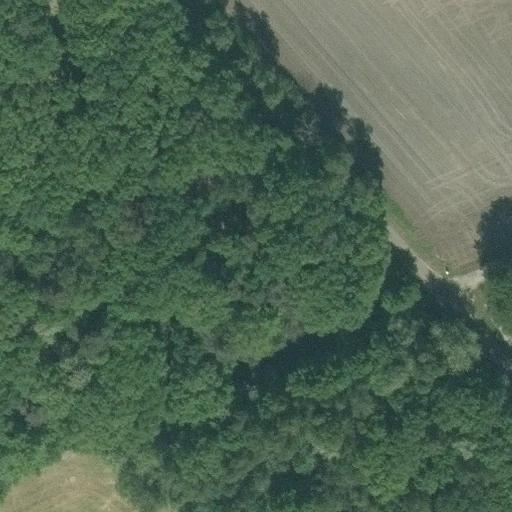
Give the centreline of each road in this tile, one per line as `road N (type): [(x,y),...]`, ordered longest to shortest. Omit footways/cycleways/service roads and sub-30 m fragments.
road 1 (track): [(0,471),(327,323),(511,261)]
road 2 (unclassified): [(190,0),(511,372)]
